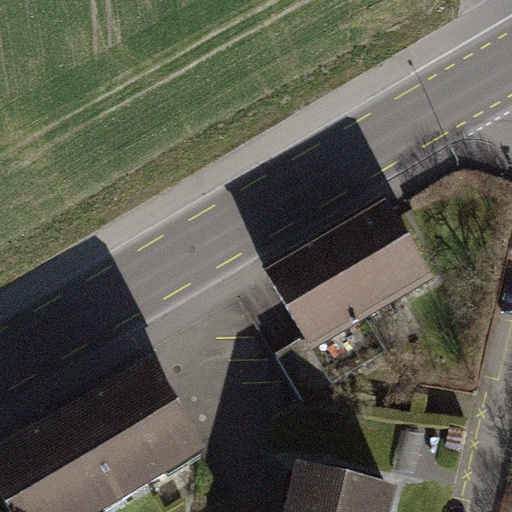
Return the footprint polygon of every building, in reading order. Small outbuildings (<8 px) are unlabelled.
[(309,336),(316,348),(366,319),(434,280),(394,210),(276,278),(309,336)] [(366,319),(316,348),(336,382),(386,352),(366,319)] [(303,400),(336,382),(316,348),(309,336),(277,354),(303,400)] [(0,467),(0,483),(16,511),(101,511),(200,454),(154,377),(0,467)] [(306,486),(300,511),(389,511),(391,506),(306,486)]
